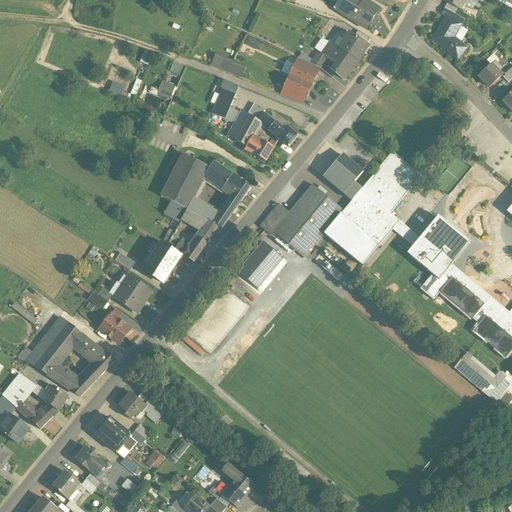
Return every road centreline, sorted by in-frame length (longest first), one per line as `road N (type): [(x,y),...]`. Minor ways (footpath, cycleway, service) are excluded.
road 1 (residential): [(401,36),(5,511)]
road 2 (residential): [(401,36),(511,139)]
